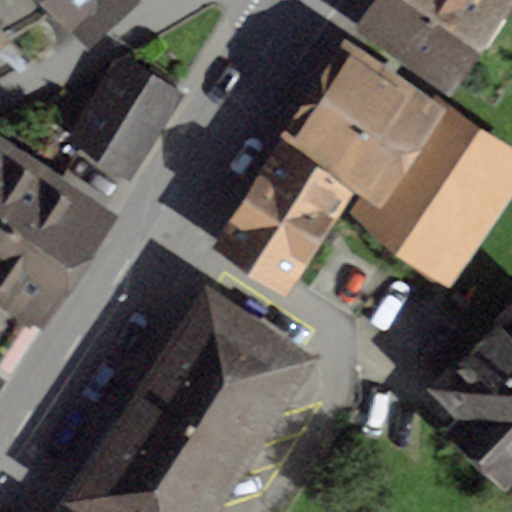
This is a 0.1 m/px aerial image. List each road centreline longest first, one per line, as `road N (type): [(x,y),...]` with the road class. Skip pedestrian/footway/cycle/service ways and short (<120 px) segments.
road 1 (tertiary): [(0,444),(142,211),(301,0)]
road 2 (residential): [(0,89),(168,0)]
